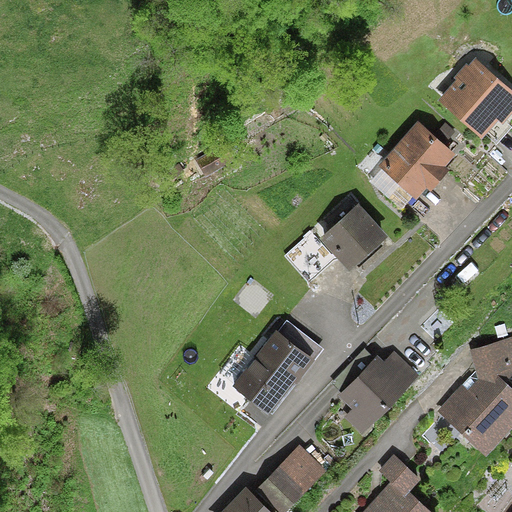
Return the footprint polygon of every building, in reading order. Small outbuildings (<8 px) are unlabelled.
[(495,115),(495,108),(507,95),(474,66),(443,100),(480,133),(495,115)] [(382,168),(412,195),(448,153),(418,127),(382,168)] [(196,163),(203,174),(229,159),(222,147),(196,163)] [(381,238),(354,208),(323,237),(349,267),(381,238)] [(274,336),(233,387),(265,412),(306,360),(274,336)] [(511,367),(511,339),(473,352),(479,371),(486,368),(489,378),(464,405),(454,396),(440,411),(441,412),(441,411),(483,450),(511,419),(511,395),(498,383),(511,367)] [(341,395),(369,422),(403,388),(374,360),(341,395)] [(293,452),(258,488),(282,511),(283,511),(318,476),(293,452)] [(424,511),(403,492),(416,478),(394,458),(380,473),(394,485),(369,511),(424,511)] [(226,511),(266,511),(246,492),(226,511)]
